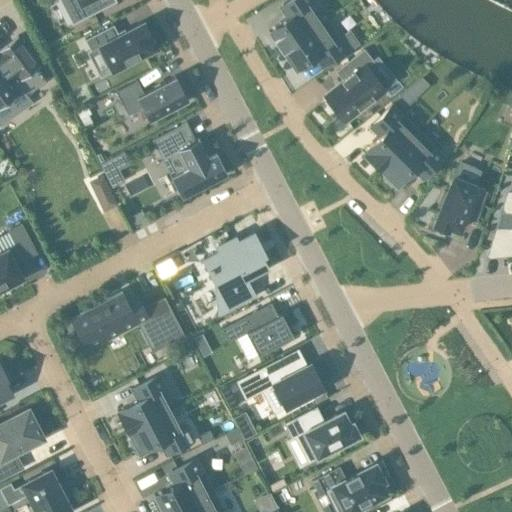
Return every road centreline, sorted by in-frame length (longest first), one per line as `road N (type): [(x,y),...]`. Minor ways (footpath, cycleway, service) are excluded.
road 1 (residential): [(443,292),(291,122),(224,15)]
road 2 (residential): [(273,187),(23,317)]
road 3 (residential): [(339,310),(444,511)]
road 4 (residential): [(23,317),(126,511)]
road 5 (residential): [(191,31),(273,187)]
road 6 (residential): [(273,187),(339,310)]
